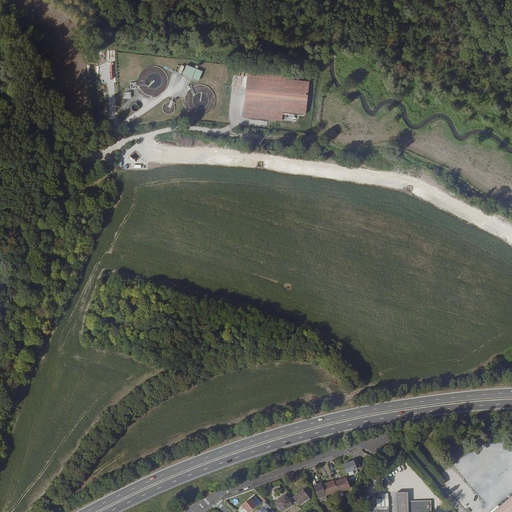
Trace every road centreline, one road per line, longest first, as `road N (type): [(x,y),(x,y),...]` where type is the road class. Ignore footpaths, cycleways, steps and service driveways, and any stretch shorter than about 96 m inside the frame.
road 1 (trunk): [(511,392),(327,419),(207,457),(86,511)]
road 2 (trunk): [(110,511),(211,467),(329,429),(511,402)]
road 3 (residential): [(212,498),(377,443)]
